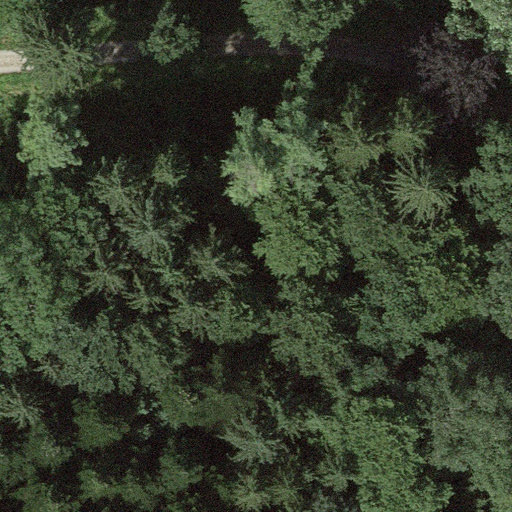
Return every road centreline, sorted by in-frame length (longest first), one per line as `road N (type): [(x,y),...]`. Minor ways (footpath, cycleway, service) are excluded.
road 1 (track): [(511,103),(433,44),(0,75)]
road 2 (track): [(366,511),(433,177),(433,44),(450,0)]
